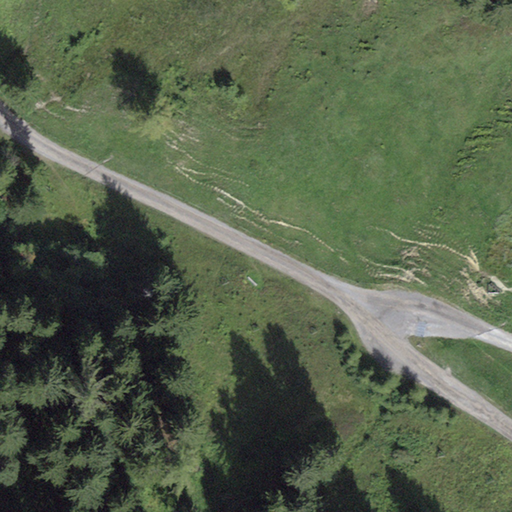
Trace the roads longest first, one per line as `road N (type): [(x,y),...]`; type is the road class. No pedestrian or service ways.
road 1 (track): [(0,105),(55,147),(230,232),(342,300),(511,433)]
road 2 (track): [(342,300),(511,343)]
